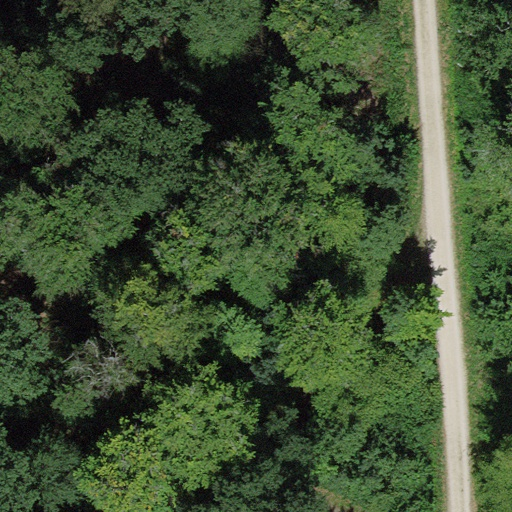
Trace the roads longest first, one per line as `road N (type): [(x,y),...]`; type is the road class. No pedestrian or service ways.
road 1 (track): [(469,511),(440,0)]
road 2 (track): [(454,227),(308,400),(211,484),(132,511)]
